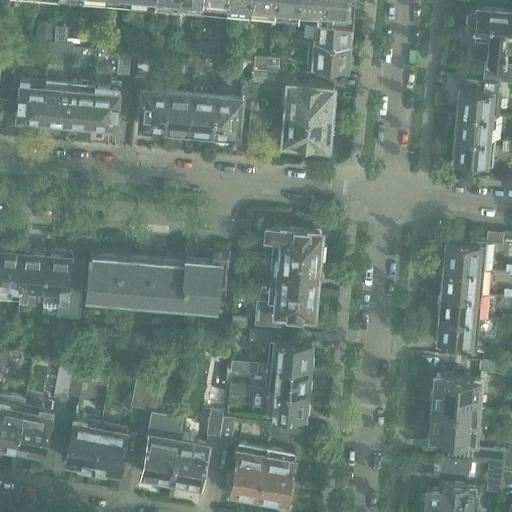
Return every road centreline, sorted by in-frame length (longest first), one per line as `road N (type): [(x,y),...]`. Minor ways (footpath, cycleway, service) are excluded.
road 1 (residential): [(359,511),(387,193)]
road 2 (residential): [(0,197),(221,217),(224,179)]
road 3 (residential): [(0,159),(224,179)]
road 4 (residential): [(387,193),(405,0)]
road 5 (residential): [(224,179),(387,193)]
road 6 (residential): [(387,193),(511,204)]
